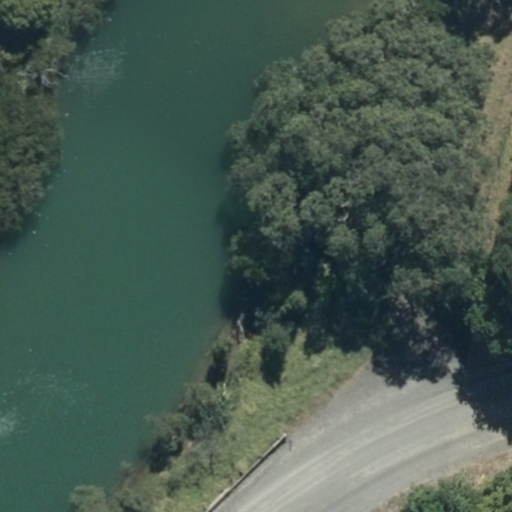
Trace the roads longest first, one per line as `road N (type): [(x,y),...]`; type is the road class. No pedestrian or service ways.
road 1 (track): [(386,447),(379,298),(435,166),(491,75),(511,22)]
road 2 (tertiary): [(302,511),(386,447),(511,411)]
